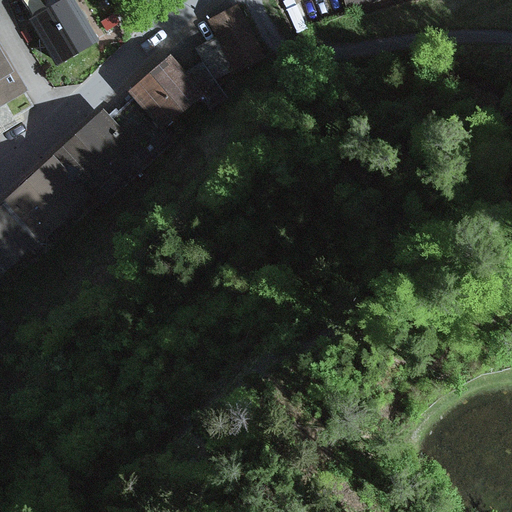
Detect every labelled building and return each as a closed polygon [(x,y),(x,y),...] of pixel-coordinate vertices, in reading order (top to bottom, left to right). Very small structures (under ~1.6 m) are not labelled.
[(19,0),(33,23),(29,25),(53,65),(92,42),(67,0),(40,0),(19,0)] [(344,0),(348,11),(385,0),(344,0)] [(239,5),(210,19),(219,37),(235,68),(236,71),(266,57),(239,5)] [(235,68),(219,37),(199,46),(215,78),(235,68)] [(0,107),(24,94),(0,52),(0,107)] [(169,57),(127,97),(130,100),(168,140),(203,106),(211,114),(229,96),(199,65),(187,76),(169,57)] [(105,113),(56,159),(94,198),(105,210),(173,145),(168,140),(130,100),(111,119),(105,113)] [(56,159),(1,207),(33,250),(94,198),(56,159)] [(1,207),(0,208),(0,276),(33,250),(1,207)]
